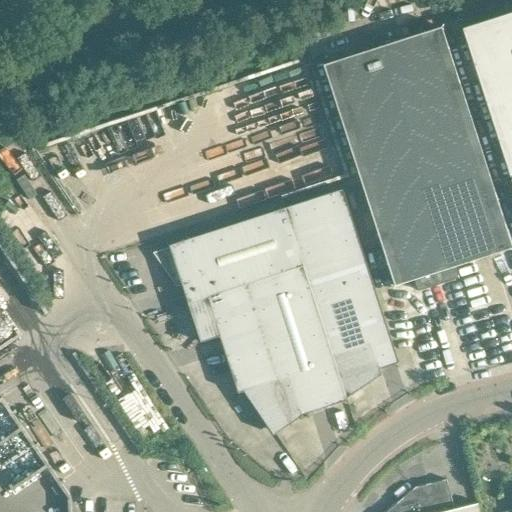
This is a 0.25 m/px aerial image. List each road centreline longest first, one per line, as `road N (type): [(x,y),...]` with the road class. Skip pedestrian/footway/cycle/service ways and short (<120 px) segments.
road 1 (unclassified): [(268,511),(240,488),(14,157)]
road 2 (unclassified): [(323,511),(364,459),(402,429),(511,390)]
